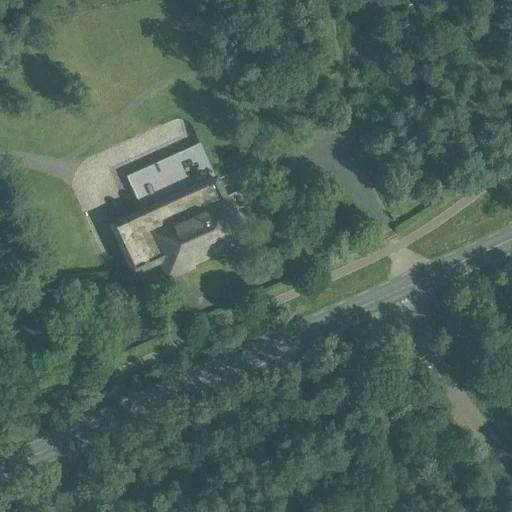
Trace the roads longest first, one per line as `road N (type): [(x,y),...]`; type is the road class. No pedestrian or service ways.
road 1 (secondary): [(0,472),(402,289)]
road 2 (unclassified): [(511,468),(431,361),(402,289)]
road 3 (secondary): [(402,289),(511,239)]
